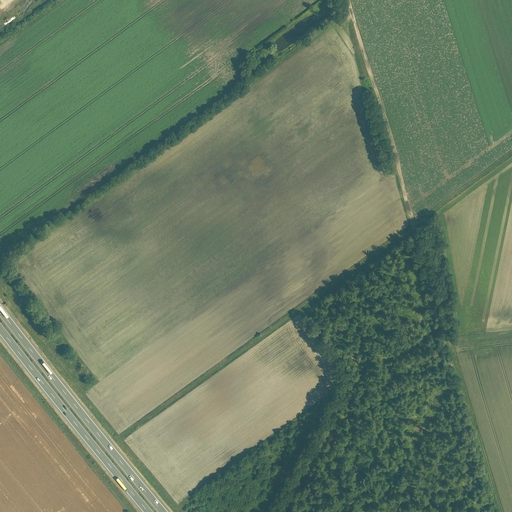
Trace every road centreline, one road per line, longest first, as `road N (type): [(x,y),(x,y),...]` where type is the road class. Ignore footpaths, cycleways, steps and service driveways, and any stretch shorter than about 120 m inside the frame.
road 1 (motorway): [(163,511),(0,310)]
road 2 (motorway): [(0,328),(147,511)]
